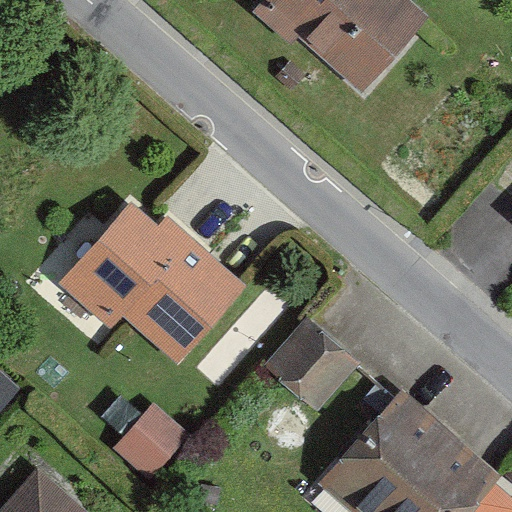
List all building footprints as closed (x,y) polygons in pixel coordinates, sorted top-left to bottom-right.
[(270,0),(261,10),(290,38),(298,29),(362,88),(421,24),(426,18),(406,0),(270,0)] [(306,74),(290,60),(275,77),(290,91),(306,74)] [(243,288),(165,220),(159,227),(131,203),(62,282),(111,325),(124,311),(135,320),(180,360),(243,288)] [(332,341),(305,317),(264,364),(271,370),(318,411),(359,364),(332,341)] [(402,391),(319,482),(352,511),(380,511),(450,434),(402,391)] [(192,435),(154,403),(116,449),(154,480),(192,435)] [(511,511),(511,500),(489,480),(495,473),(450,434),(380,511),(511,511)] [(80,511),(39,476),(7,511),(80,511)]
